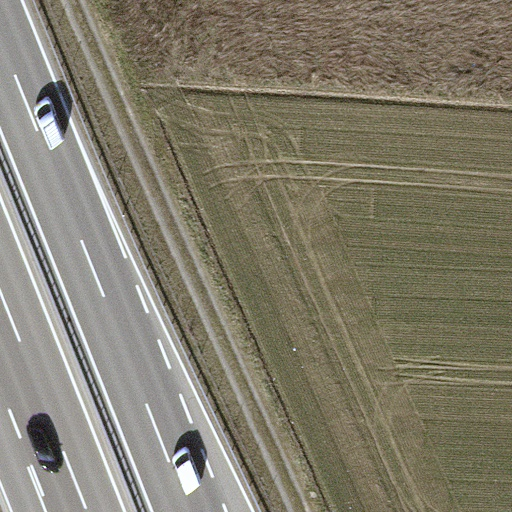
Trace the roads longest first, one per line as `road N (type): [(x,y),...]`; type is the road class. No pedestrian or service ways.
road 1 (track): [(76,0),(301,511)]
road 2 (trunk): [(191,511),(0,31)]
road 3 (trunk): [(0,285),(89,511)]
